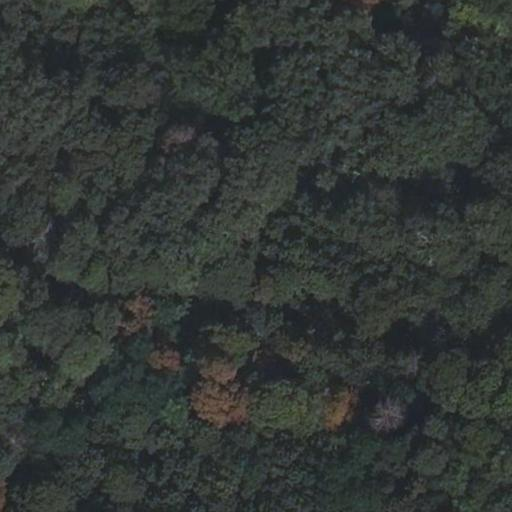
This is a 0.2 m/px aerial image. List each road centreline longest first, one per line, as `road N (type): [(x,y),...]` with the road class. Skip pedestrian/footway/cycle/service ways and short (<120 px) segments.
road 1 (track): [(412,0),(308,89),(210,192),(186,253),(183,321),(196,366),(226,402),(324,404),(404,389),(457,425),(479,463),(488,511)]
road 2 (track): [(511,317),(404,389)]
